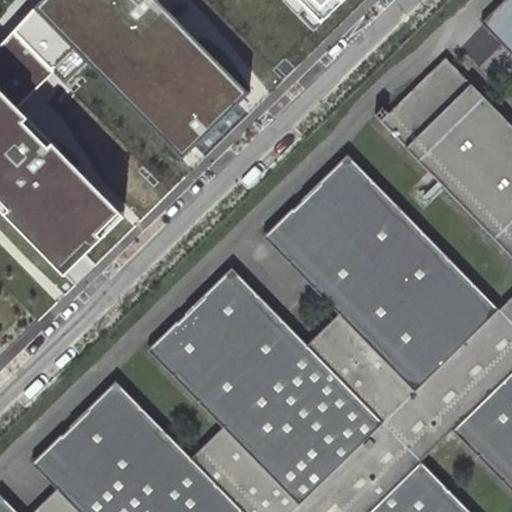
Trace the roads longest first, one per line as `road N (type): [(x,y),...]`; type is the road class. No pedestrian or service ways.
road 1 (unknown): [(0,467),(478,0)]
road 2 (unclassified): [(0,405),(413,0)]
